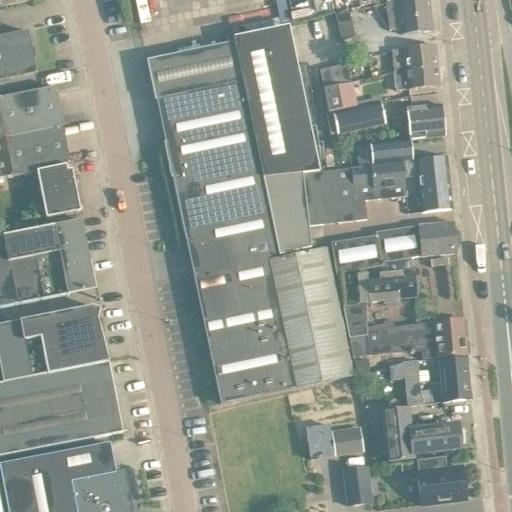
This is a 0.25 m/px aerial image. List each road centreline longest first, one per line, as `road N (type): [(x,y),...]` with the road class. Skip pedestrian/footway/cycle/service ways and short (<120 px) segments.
road 1 (unclassified): [(188,511),(86,0)]
road 2 (secondary): [(511,351),(475,0)]
